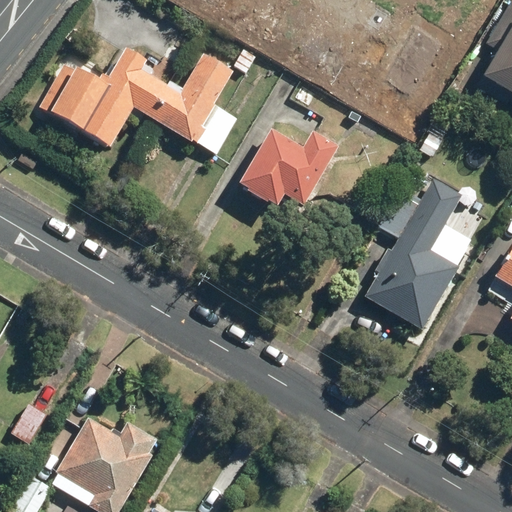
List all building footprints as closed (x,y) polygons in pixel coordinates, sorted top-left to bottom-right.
[(206,0),(273,41),(297,0),(206,0)] [(511,0),(511,1),(489,39),(500,46),(485,72),(511,87),(511,0)] [(462,33),(421,9),(377,80),(417,105),(462,33)] [(355,46),(319,26),(299,61),(334,82),(355,46)] [(216,109),(236,75),(203,56),(181,94),(143,73),(149,62),(122,46),(102,81),(69,62),(41,110),(111,151),(136,109),(218,157),(238,122),(216,109)] [(308,144),(272,125),(241,185),(281,206),(288,194),(307,205),(341,141),(316,128),(308,144)] [(393,247),(369,295),(430,326),(474,238),(446,224),(462,192),(434,178),(398,250),(393,247)] [(511,254),(499,278),(511,285),(511,316),(511,318),(511,254)] [(52,415),(33,401),(19,420),(37,434),(52,415)] [(121,436),(90,419),(55,483),(108,511),(119,511),(160,436),(130,419),(121,436)] [(176,511),(159,501),(152,511),(176,511)]
